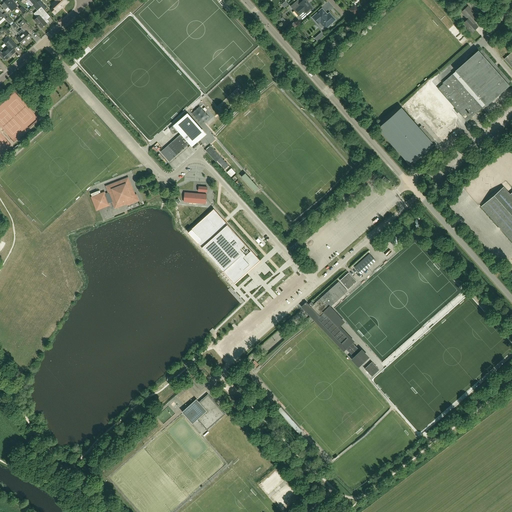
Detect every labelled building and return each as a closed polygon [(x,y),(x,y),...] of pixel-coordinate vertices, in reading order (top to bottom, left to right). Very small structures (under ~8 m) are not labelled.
[(8,7),(12,11),(18,6),(12,0),(5,0),(6,1),(4,2),(5,3),(1,6),(5,10),(8,7)] [(47,8),(40,0),(38,2),(44,10),(47,8)] [(54,0),(55,1),(51,4),(54,7),(51,10),(54,13),(55,14),(58,11),(61,8),(60,7),(67,1),(66,0),(54,0)] [(312,7),(309,4),(308,4),(307,2),(305,0),(302,0),(302,1),(301,0),(298,0),(291,6),(295,12),(302,20),(312,11),(310,9),(312,7)] [(480,6),(474,0),(470,4),(475,10),(480,6)] [(37,11),(34,14),(37,17),(34,20),(38,25),(39,24),(40,25),(39,26),(42,28),(47,24),(43,19),(48,15),(37,3),(33,6),(37,11)] [(354,14),(358,10),(354,5),(350,9),(354,14)] [(468,6),(461,12),(467,19),(463,23),(471,33),(478,27),(475,22),(479,19),(468,6)] [(325,28),(335,20),(329,13),(327,15),(322,9),(312,17),(318,24),(322,28),(324,26),(325,28)] [(8,16),(5,19),(10,24),(11,25),(13,23),(12,22),(13,21),(8,16)] [(17,33),(20,36),(17,39),(23,45),(32,37),(30,35),(33,32),(27,26),(28,25),(25,22),(20,28),(21,28),(22,29),(17,33)] [(9,48),(3,53),(1,52),(0,52),(0,55),(4,60),(5,60),(6,59),(7,59),(16,51),(14,49),(17,46),(9,37),(4,42),(9,48)] [(444,84),(438,89),(461,115),(466,122),(467,121),(472,117),(477,112),(482,108),(483,107),(504,89),(507,86),(508,85),(507,84),(510,82),(498,67),(495,64),(482,49),(478,52),(457,70),(453,73),(442,83),(444,84)] [(434,140),(421,125),(419,127),(414,122),(401,107),(377,128),(409,163),(418,155),(418,156),(417,156),(419,159),(433,146),(434,145),(437,143),(434,140)] [(172,143),(161,152),(169,162),(180,152),(189,144),(190,144),(192,146),(198,141),(205,135),(200,128),(189,116),(187,114),(169,129),(173,135),(178,132),(179,132),(181,134),(172,143)] [(209,147),(206,150),(207,152),(210,156),(216,162),(217,161),(225,169),(229,166),(217,153),(211,146),(209,147)] [(370,171),(342,195),(348,202),(376,177),(370,171)] [(139,201),(136,195),(135,195),(128,178),(106,186),(109,194),(106,195),(104,192),(92,197),(97,210),(109,205),(108,203),(112,201),(115,208),(127,204),(127,205),(139,201)] [(503,187),(481,207),(511,242),(511,192),(510,194),(503,187)] [(185,193),(184,202),(206,204),(207,194),(185,193)] [(260,261),(213,209),(188,232),(234,283),(260,261)] [(387,239),(393,246),(396,244),(390,236),(387,239)] [(361,274),(376,261),(369,254),(354,268),(361,274)] [(344,277),(340,280),(348,289),(356,282),(349,274),(344,278),(344,277)] [(316,318),(341,344),(347,338),(323,313),(347,291),(338,282),(309,309),(317,318),(316,318)] [(360,351),(353,343),(346,349),(353,357),(351,359),(358,367),(369,357),(362,349),(360,351)] [(379,369),(372,361),(364,368),(372,376),(379,369)] [(196,400),(186,409),(187,410),(196,420),(197,419),(207,430),(226,414),(208,394),(198,403),(196,400)] [(299,435),(300,434),(303,431),(281,407),(277,410),(299,435)]
